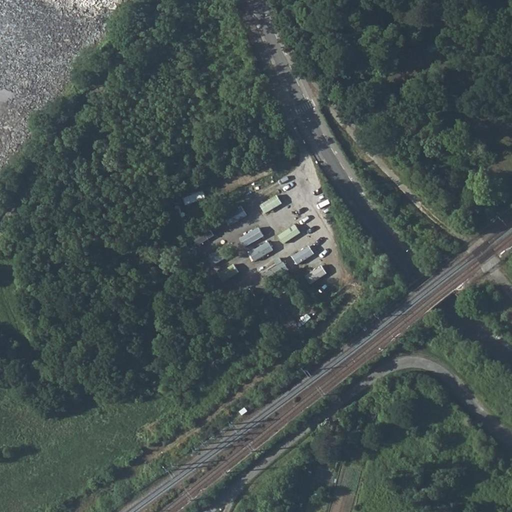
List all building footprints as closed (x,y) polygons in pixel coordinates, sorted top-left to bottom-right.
[(187,196),(190,210),(209,206),(206,192),(187,196)] [(232,224),(248,214),(242,204),(226,213),(232,224)] [(247,247),(266,236),(260,225),(241,236),(247,247)] [(195,238),(201,246),(216,234),(210,226),(195,238)] [(250,252),(255,261),(275,250),(270,240),(250,252)] [(215,267),(228,256),(221,248),(209,259),(215,267)] [(273,284),(291,270),(284,261),(266,274),(273,284)] [(235,263),(220,274),(226,281),(241,271),(235,263)]
